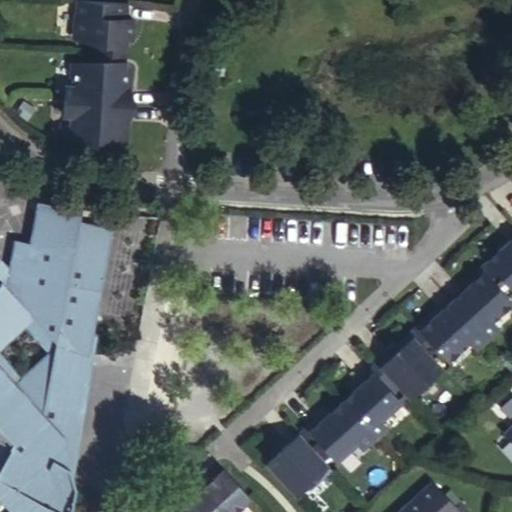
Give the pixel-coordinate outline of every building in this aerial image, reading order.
[(97,38),(126,40),(127,35),(131,36),(132,15),(126,14),(126,0),(77,0),(76,35),(97,36),(97,38)] [(97,49),(126,51),(126,40),(97,38),(97,49)] [(126,51),(97,49),(96,60),(125,62),(126,51)] [(228,58),(217,56),(215,73),(226,74),(228,58)] [(65,92),(64,97),(132,102),(129,86),(130,66),(125,66),(125,62),(96,60),(96,64),(73,62),(72,83),(67,82),(66,85),(65,92)] [(66,111),(71,112),(70,130),(90,136),(90,133),(105,133),(105,137),(126,134),(127,115),(132,102),(64,97),(64,102),(65,108),(66,111)] [(19,511),(72,511),(78,486),(74,477),(69,464),(55,450),(68,436),(71,440),(77,434),(78,423),(73,418),(81,410),(84,398),(79,360),(73,354),(82,346),(87,351),(90,351),(96,327),(115,225),(80,219),(83,206),(80,205),(79,204),(69,201),(63,200),(44,194),(42,193),(33,238),(19,235),(13,267),(12,275),(17,281),(11,287),(2,279),(0,281),(0,440),(11,447),(0,466),(0,492),(7,500),(22,506),(19,511)] [(511,236),(486,260),(511,288),(511,236)] [(12,275),(13,267),(0,251),(0,277),(2,279),(11,287),(17,281),(12,275)] [(510,302),(479,267),(466,278),(470,282),(461,290),(462,291),(451,301),(484,339),(496,328),(490,321),(510,302)] [(484,339),(451,301),(439,311),(438,310),(429,319),(425,315),(412,327),(444,363),(465,342),(471,350),(484,339)] [(103,328),(96,327),(90,351),(87,351),(82,346),(73,354),(79,360),(84,398),(81,410),(73,418),(78,423),(77,434),(71,440),(68,436),(55,450),(69,464),(74,477),(103,328)] [(406,397),(437,370),(405,333),(393,343),(397,348),(389,355),(386,351),(374,361),(406,397)] [(388,414),(399,404),(367,368),(355,378),(358,382),(350,389),(351,390),(340,400),(373,437),(384,427),(377,419),(385,411),(388,414)] [(373,437),(340,400),(329,410),(328,409),(319,417),(316,414),(303,425),(336,461),(348,450),(345,448),(354,440),(361,448),(373,437)] [(328,468),(296,431),(265,459),(294,491),(304,481),(308,486),(328,468)] [(220,466),(168,511),(235,511),(250,498),(220,466)] [(455,503),(430,478),(392,511),(462,511),(463,511),(455,503)] [(463,511),(468,507),(460,498),(455,503),(463,511)]
